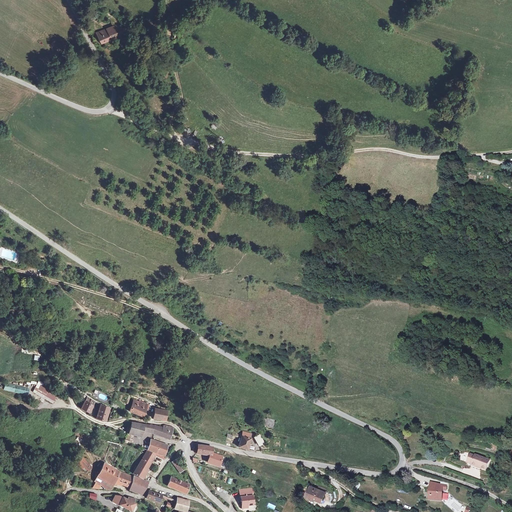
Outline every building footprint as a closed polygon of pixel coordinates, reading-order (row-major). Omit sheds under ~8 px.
[(103,34),(107,34),(119,29),(120,31),(126,27),(120,16),(99,27),(103,34)] [(42,383),(36,394),(51,403),(58,392),(42,383)] [(89,413),(95,402),(87,398),(84,396),(84,397),(83,397),(86,399),(81,408),(89,413)] [(142,416),(147,404),(140,401),(139,402),(138,404),(137,404),(137,403),(133,401),(132,403),(129,411),(142,416)] [(110,408),(101,405),(96,418),(105,421),(110,408)] [(167,411),(162,410),(156,409),(154,419),(165,420),(167,411)] [(271,427),(273,420),(267,418),(266,419),(263,418),(261,424),(271,427)] [(141,430),(143,424),(131,422),(128,433),(139,436),(141,430)] [(148,429),(149,425),(143,424),(141,430),(151,433),(152,431),(148,429)] [(172,432),(173,427),(166,425),(165,425),(164,426),(163,427),(162,428),(154,426),(149,425),(148,429),(152,431),(151,433),(168,439),(170,432),(172,432)] [(252,433),(243,432),(242,435),(241,437),(238,447),(249,451),(253,438),(252,438),(252,433)] [(263,443),(259,436),(255,438),(259,446),(263,443)] [(163,456),(167,445),(151,439),(147,450),(147,451),(156,453),(157,454),(163,456)] [(202,445),(198,445),(196,453),(210,455),(208,462),(219,466),(221,461),(222,457),(211,453),(213,447),(202,445)] [(141,478),(152,461),(153,458),(145,454),(137,467),(134,471),(132,474),(141,478)] [(486,470),(490,460),(475,455),(475,456),(471,454),(468,460),(471,461),(472,463),(472,464),(472,465),(482,469),(482,468),(486,470)] [(87,463),(79,456),(78,460),(80,462),(85,466),(87,463)] [(184,468),(177,458),(172,462),(180,472),(184,468)] [(129,487),(132,477),(126,475),(125,474),(119,472),(104,463),(98,475),(114,484),(114,483),(117,484),(120,484),(129,487)] [(415,473),(413,478),(422,481),(424,477),(415,473)] [(114,484),(98,475),(94,481),(95,482),(94,484),(99,487),(101,487),(104,488),(104,489),(111,489),(114,484)] [(146,481),(133,476),(132,477),(129,487),(128,489),(139,493),(146,481)] [(188,484),(171,477),(167,485),(184,493),(188,484)] [(442,501),(443,490),(447,491),(447,486),(433,482),(432,490),(430,490),(429,500),(442,501)] [(318,489),(309,485),(303,497),(320,504),(326,492),(318,489)] [(161,495),(149,491),(146,498),(158,502),(161,495)] [(252,491),(239,492),(241,508),(247,507),(247,506),(253,505),(252,491)] [(119,496),(115,495),(112,502),(130,511),(131,508),(134,503),(131,502),(132,498),(128,497),(127,499),(122,497),(119,496)] [(191,500),(177,497),(177,503),(174,510),(183,511),(187,511),(190,507),(191,500)] [(268,508),(275,509),(276,502),(269,500),(268,508)]
